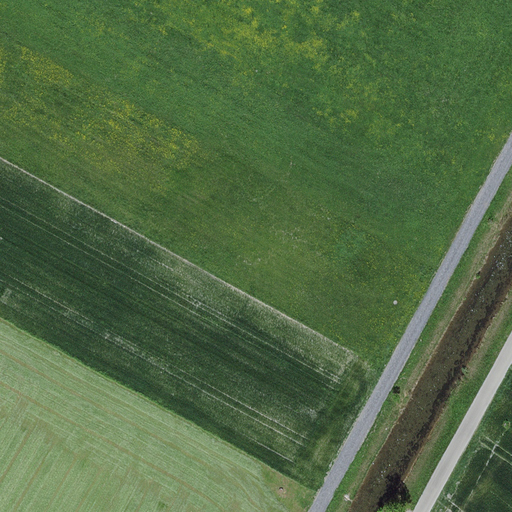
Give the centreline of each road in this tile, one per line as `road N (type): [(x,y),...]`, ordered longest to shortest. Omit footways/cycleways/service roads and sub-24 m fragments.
road 1 (track): [(326,511),(511,171)]
road 2 (track): [(511,350),(422,511)]
